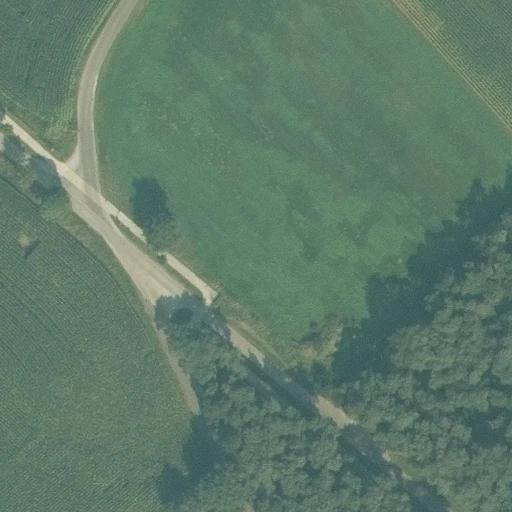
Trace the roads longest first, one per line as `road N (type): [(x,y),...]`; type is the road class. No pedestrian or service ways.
road 1 (unclassified): [(449,511),(98,216)]
road 2 (unclassified): [(249,511),(150,297),(98,216)]
road 3 (unclassified): [(98,216),(84,96),(130,0)]
road 4 (unclassified): [(98,216),(0,135)]
